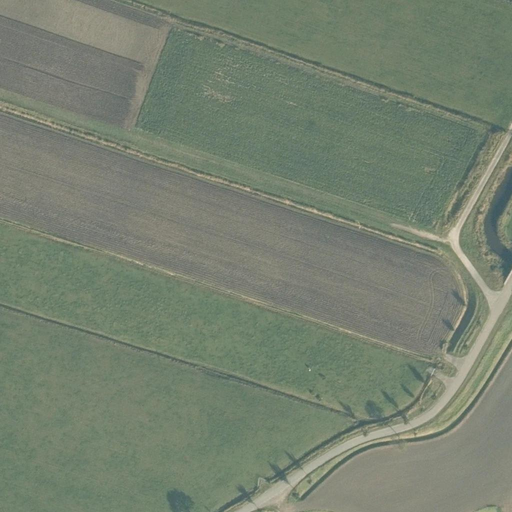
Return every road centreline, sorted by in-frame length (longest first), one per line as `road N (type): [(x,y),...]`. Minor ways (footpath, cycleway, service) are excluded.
road 1 (tertiary): [(398,428),(451,392),(511,283)]
road 2 (tertiary): [(398,428),(346,445),(240,511)]
